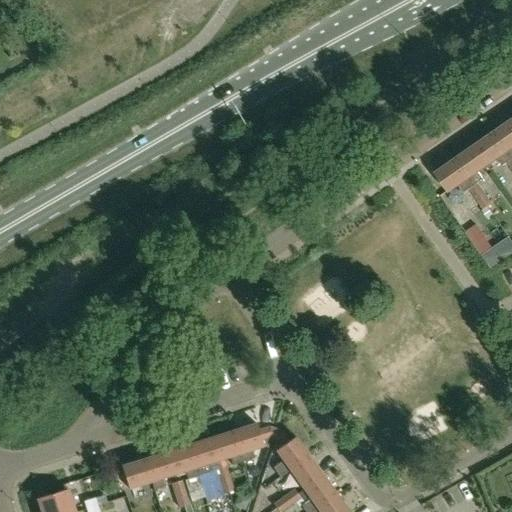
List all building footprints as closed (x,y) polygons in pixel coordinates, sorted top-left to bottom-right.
[(511,119),(494,132),(511,159),(508,162),(511,167),(511,119)] [(511,159),(494,132),(475,146),(488,165),(498,159),(502,165),(508,162),(511,159)] [(488,165),(475,146),(455,159),(474,186),(470,188),(477,198),(485,193),(478,182),(483,179),(479,172),(488,165)] [(474,186),(455,159),(436,172),(449,192),(460,185),(465,192),(470,188),(474,186)] [(492,203),(485,193),(477,198),(484,209),(492,203)] [(492,267),(505,259),(496,246),(483,255),(492,267)] [(270,436),(271,437),(273,428),(268,426),(258,429),(256,422),(233,430),(243,461),(254,458),(251,449),(263,446),(261,439),(270,436)] [(310,456),(296,437),(290,441),(284,431),(278,429),(275,438),(277,439),(282,446),(276,451),(283,461),(273,468),(280,477),(290,470),(310,456)] [(243,461),(233,430),(210,437),(218,460),(230,456),(232,465),(242,462),(243,461)] [(218,460),(210,437),(188,444),(199,476),(209,472),(206,464),(218,460)] [(199,476),(188,444),(166,451),(174,474),(185,471),(188,479),(199,476)] [(174,474),(166,451),(144,459),(151,482),(152,482),(154,490),(165,487),(162,478),(174,474)] [(304,489),(323,475),(310,456),(290,470),(304,489)] [(151,482),(144,459),(121,466),(129,489),(151,482)] [(120,477),(116,467),(104,472),(107,481),(120,477)] [(219,482),(229,479),(226,467),(215,470),(219,481),(219,482)] [(306,511),(311,511),(337,494),(323,475),(304,489),(311,500),(302,506),(306,511)] [(229,479),(219,482),(223,494),(233,491),(229,479)] [(175,496),(185,493),(182,481),(171,484),(175,496)] [(281,511),(300,499),(293,490),(273,504),(278,511),(281,511)] [(74,511),(67,491),(38,500),(41,511),(74,511)] [(185,493),(175,496),(178,508),(189,505),(185,493)] [(349,511),(337,494),(311,511),(349,511)] [(245,511),(250,501),(239,496),(234,507),(245,511)] [(95,499),(83,502),(86,510),(97,506),(95,499)]
